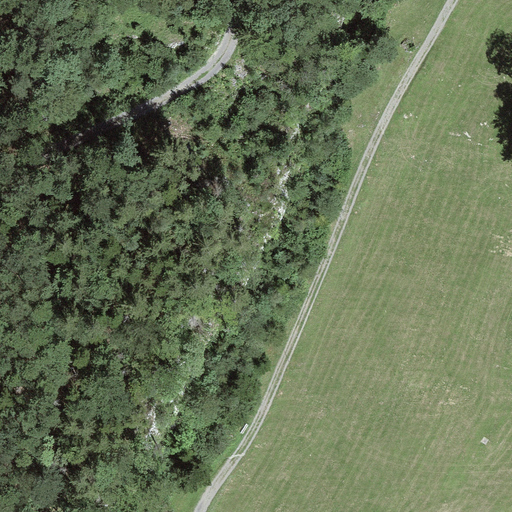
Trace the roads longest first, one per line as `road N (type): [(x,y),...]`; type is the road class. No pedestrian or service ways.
road 1 (track): [(453,0),(381,127),(263,412),(201,511)]
road 2 (track): [(0,176),(227,58),(239,0)]
